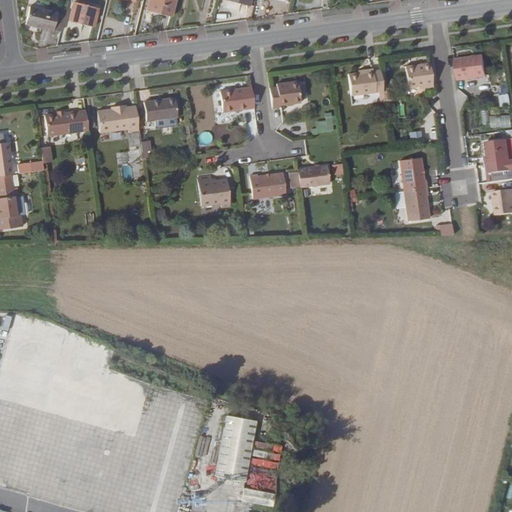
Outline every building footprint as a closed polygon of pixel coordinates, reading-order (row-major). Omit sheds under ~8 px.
[(170,0),(146,0),(145,8),(166,14),(170,0)] [(93,8),(71,2),(66,18),(89,25),(93,8)] [(63,16),(29,7),(25,25),(50,33),(51,31),(58,33),(63,16)] [(491,74),(488,55),(458,59),(461,78),(491,74)] [(438,84),(435,61),(410,65),(410,67),(413,86),(423,85),(423,86),(438,84)] [(377,69),(377,67),(365,68),(365,70),(353,72),(356,93),(388,89),(385,67),(377,69)] [(304,100),(301,79),(279,82),(279,85),(272,86),(275,105),(283,105),(283,103),(304,100)] [(257,106),(254,85),(223,89),(226,109),(257,106)] [(148,99),(151,119),(181,113),(178,95),(148,99)] [(498,95),(498,106),(508,106),(508,96),(498,95)] [(128,106),(127,103),(115,105),(115,107),(100,110),(103,129),(130,125),(132,130),(142,128),(138,105),(128,106)] [(90,128),(88,108),(48,113),(51,134),(90,128)] [(322,121),(312,121),(313,134),(332,133),(331,113),(321,114),(322,121)] [(101,133),(101,140),(117,139),(117,132),(101,133)] [(0,173),(14,171),(10,139),(0,140),(0,173)] [(511,139),(491,143),(495,173),(511,170),(511,139)] [(39,163),(50,162),(49,147),(39,147),(39,163)] [(408,190),(432,187),(431,179),(429,179),(426,158),(404,161),(408,190)] [(41,171),(40,162),(15,163),(16,173),(41,171)] [(331,180),(329,163),(299,167),(302,184),(302,185),(331,180)] [(391,170),(392,182),(399,182),(398,169),(391,170)] [(288,191),(285,171),(262,175),(260,172),(251,174),(255,196),(288,191)] [(214,178),(213,173),(199,175),(204,202),(222,199),(223,203),(232,202),(228,176),(214,178)] [(17,213),(13,184),(0,185),(0,213),(0,214),(0,226),(22,223),(21,212),(17,213)] [(434,196),(432,187),(408,190),(413,221),(434,217),(431,196),(434,196)] [(511,214),(511,189),(498,191),(501,215),(511,214)] [(459,235),(457,224),(445,226),(447,235),(459,235)] [(0,353),(0,369),(22,366),(19,349),(0,353)] [(149,394),(42,360),(34,385),(141,419),(149,394)] [(244,481),(253,418),(222,414),(213,477),(244,481)] [(281,495),(251,488),(248,499),(278,507),(281,495)]
